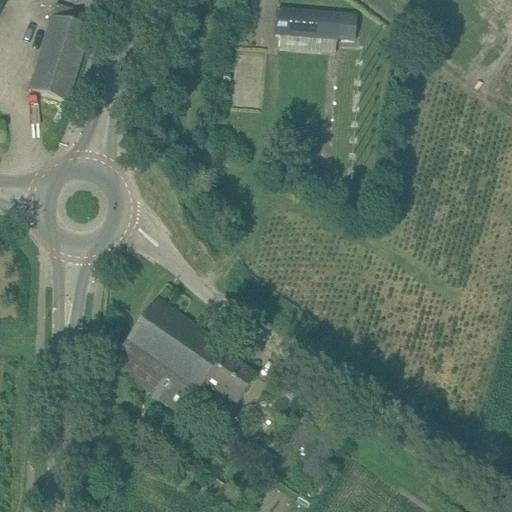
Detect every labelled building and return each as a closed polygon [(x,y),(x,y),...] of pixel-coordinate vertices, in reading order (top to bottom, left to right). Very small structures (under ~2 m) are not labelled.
[(28,92),(68,104),(93,19),(54,7),(28,92)] [(353,44),(355,17),(276,10),(274,37),(353,44)] [(297,180),(304,154),(280,147),(273,172),(297,180)] [(228,350),(156,300),(120,350),(126,354),(115,370),(182,416),(204,385),(236,407),(256,378),(224,355),(228,350)] [(203,451),(172,429),(161,445),(193,466),(203,451)] [(246,446),(241,453),(247,458),(268,472),(275,461),(254,447),(252,450),(246,446)]
